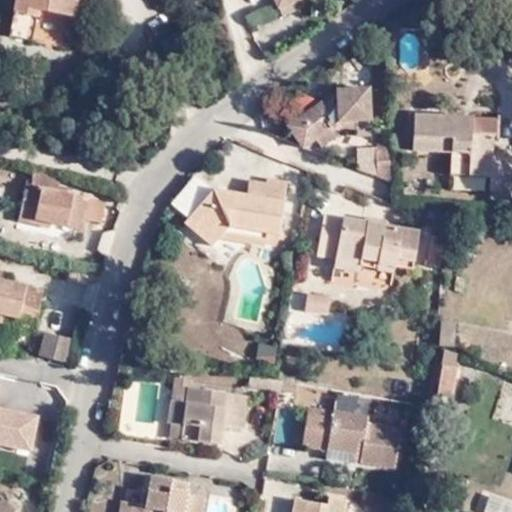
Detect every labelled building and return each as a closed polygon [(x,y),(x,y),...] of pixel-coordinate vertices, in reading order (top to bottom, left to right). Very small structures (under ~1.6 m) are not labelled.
[(16,0),(10,37),(28,42),(39,6),(73,14),(76,0),(16,0)] [(39,10),(33,36),(71,45),(77,19),(39,10)] [(286,36),(305,26),(297,12),(279,21),(286,36)] [(404,44),(403,64),(416,65),(417,45),(404,44)] [(311,137),(325,128),(349,110),(365,109),(379,109),(377,75),(343,78),(296,114),(311,137)] [(489,114),(413,106),(409,139),(445,144),(442,164),(482,169),(481,184),(506,187),(507,150),(488,148),(489,114)] [(349,110),(325,128),(330,137),(354,120),(365,120),(365,109),(349,110)] [(400,134),(384,136),(386,165),(403,172),(400,134)] [(246,217),(244,229),(270,233),(280,170),(258,166),(258,169),(243,167),(240,181),(206,177),(177,212),(201,233),(209,223),(219,213),(246,217)] [(80,218),(85,195),(85,193),(54,187),(56,175),(26,168),(24,181),(19,181),(15,201),(34,205),(33,215),(45,218),(78,226),(80,218)] [(103,198),(85,195),(80,218),(98,220),(103,198)] [(34,205),(15,201),(12,217),(45,223),(45,218),(33,215),(34,205)] [(329,257),(355,261),(356,256),(407,265),(413,225),(365,218),(364,223),(357,221),(358,217),(319,210),(311,251),(330,254),(329,257)] [(209,223),(244,229),(246,217),(219,213),(209,223)] [(438,269),(440,237),(426,237),(424,268),(438,269)] [(354,269),(355,261),(329,257),(328,264),(354,269)] [(106,284),(108,277),(68,268),(65,278),(94,283),(106,284)] [(0,310),(15,314),(33,317),(40,284),(0,275),(0,273),(1,270),(0,269),(0,310)] [(327,317),(329,296),(305,294),(303,315),(327,317)] [(291,315),(280,312),(278,321),(291,323),(291,315)] [(452,313),(438,313),(439,336),(452,337),(452,313)] [(31,329),(33,317),(15,314),(13,325),(31,329)] [(69,337),(43,333),(39,354),(65,360),(69,337)] [(436,354),(436,397),(456,397),(457,354),(436,354)] [(269,373),(250,369),(247,379),(268,382),(269,373)] [(246,389),(225,385),(223,393),(204,390),(205,381),(186,378),(184,391),(169,389),(166,412),(181,414),(179,429),(214,435),(218,416),(240,419),(246,389)] [(223,393),(225,385),(205,381),(204,390),(223,393)] [(11,401),(0,398),(0,440),(7,442),(12,420),(6,419),(11,401)] [(356,450),(354,458),(389,464),(396,422),(362,417),(363,412),(304,402),(298,440),(323,444),(356,450)] [(165,427),(179,429),(181,414),(166,412),(165,427)] [(322,453),(354,458),(356,450),(323,444),(322,453)] [(165,478),(167,469),(142,464),(139,480),(147,482),(144,496),(136,496),(128,494),(125,511),(196,511),(201,488),(182,484),(182,482),(165,478)] [(185,472),(167,469),(165,478),(182,482),(185,472)] [(147,482),(139,480),(136,496),(144,496),(147,482)] [(338,511),(341,490),(323,487),(322,497),(289,491),(285,508),(298,510),(297,511),(338,511)] [(16,511),(0,497),(0,511),(16,511)]
